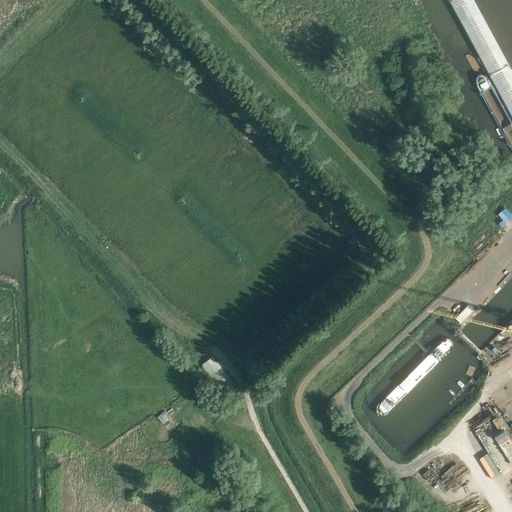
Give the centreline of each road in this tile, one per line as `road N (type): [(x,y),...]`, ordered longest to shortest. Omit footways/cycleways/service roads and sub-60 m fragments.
road 1 (unknown): [(473,291),(355,399),(394,460),(421,464),(455,453),(472,460),(511,511)]
road 2 (track): [(306,511),(246,392),(215,353),(199,361)]
